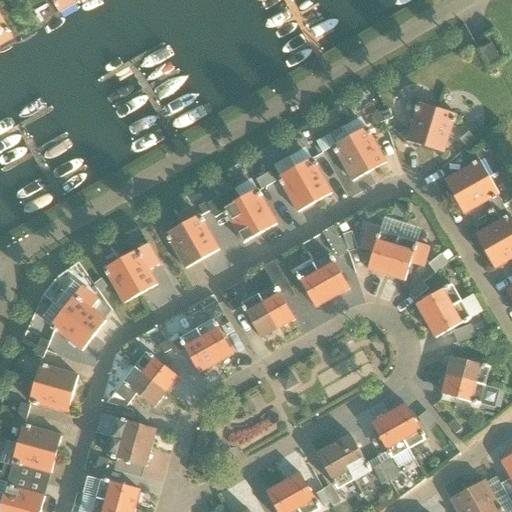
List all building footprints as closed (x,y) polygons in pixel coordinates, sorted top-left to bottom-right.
[(66,0),(35,0),(48,23),(72,9),(66,0)] [(66,0),(72,9),(88,0),(66,0)] [(0,23),(0,47),(10,42),(0,23)] [(489,68),(502,61),(492,44),(480,51),(489,68)] [(438,110),(419,104),(418,108),(417,107),(416,111),(417,111),(407,142),(426,148),(438,110)] [(382,113),(385,122),(393,119),(390,110),(382,113)] [(456,115),(438,110),(426,148),(445,153),(454,123),(455,123),(456,119),(455,119),(456,115)] [(377,125),(385,122),(382,113),(373,116),(377,125)] [(370,173),(387,163),(371,135),(372,134),(370,131),(369,132),(367,128),(350,138),(370,173)] [(467,148),(476,140),(469,132),(460,140),(467,148)] [(354,182),(370,173),(350,138),(334,147),(336,151),(335,151),(336,155),(338,154),(354,182)] [(319,147),(324,155),(331,150),(327,142),(319,147)] [(316,204),(296,169),(290,158),(275,166),(281,177),(279,178),(281,182),(280,182),(282,186),(283,185),(299,213),(316,204)] [(316,204),(332,194),(316,166),(318,165),(316,162),(315,163),(313,159),(296,169),(316,204)] [(446,181),(455,198),(490,178),(480,161),(477,163),(476,162),(473,164),(474,165),(446,181)] [(264,176),(270,186),(277,182),(272,172),(264,176)] [(262,190),(270,186),(264,176),(257,180),(262,190)] [(499,195),(490,178),(455,198),(465,215),(493,199),(493,200),(497,198),(496,197),(499,195)] [(228,216),(244,244),(261,234),(241,200),(235,189),(208,204),(218,222),(228,216)] [(258,190),(241,200),(261,234),(278,225),(262,197),(263,196),(261,193),(260,194),(258,190)] [(204,216),(211,212),(206,203),(199,207),(204,216)] [(200,216),(184,225),(203,260),(220,250),(204,223),(205,222),(204,219),(202,219),(200,216)] [(477,236),(486,253),(511,237),(511,217),(511,216),(508,218),(507,217),(504,219),(505,220),(477,236)] [(346,224),(339,227),(341,231),(343,234),(350,230),(348,227),(346,224)] [(184,225),(167,235),(169,238),(168,239),(169,242),(171,241),(186,270),(203,260),(184,225)] [(369,271),(387,276),(399,238),(380,232),(379,236),(378,236),(377,239),(378,240),(369,271)] [(353,233),(344,235),(349,251),(358,249),(357,245),(354,238),(353,233)] [(511,237),(486,253),(495,269),(511,260),(511,237)] [(417,244),(399,238),(387,276),(406,282),(415,251),(416,251),(418,248),(416,247),(417,244)] [(344,244),(337,246),(341,254),(347,252),(344,244)] [(142,295),(158,285),(143,257),(144,257),(142,253),(141,254),(139,251),(122,260),(142,295)] [(333,258),(331,255),(314,264),(334,299),(350,290),(335,261),(336,261),(334,258),(333,258)] [(442,255),(429,265),(436,273),(448,263),(442,255)] [(122,260),(105,270),(107,273),(106,274),(108,277),(109,276),(125,304),(142,295),(122,260)] [(314,264),(310,266),(297,274),(299,277),(298,278),(300,281),(301,280),(317,308),(334,299),(314,264)] [(94,285),(96,288),(100,292),(106,287),(100,280),(94,285)] [(414,299),(427,290),(424,285),(411,295),(414,299)] [(278,289),(276,286),(259,295),(279,330),(296,320),(280,292),(281,292),(279,288),(278,289)] [(462,302),(452,286),(449,288),(448,286),(445,288),(445,289),(417,305),(427,322),(462,302)] [(279,330),(259,295),(242,305),(244,308),(243,309),(245,312),(246,311),(262,339),(279,330)] [(63,312),(95,336),(107,321),(81,301),(82,300),(79,298),(79,299),(75,297),(63,312)] [(233,313),(241,308),(236,300),(228,305),(233,313)] [(427,322),(436,339),(465,323),(465,324),(468,322),(468,321),(471,319),(462,302),(427,322)] [(63,312),(52,327),(55,329),(54,330),(57,333),(58,332),(83,352),(95,336),(63,312)] [(216,324),(214,320),(198,330),(217,365),(234,355),(218,327),(219,326),(217,323),(216,324)] [(227,336),(235,332),(230,324),(223,328),(227,336)] [(475,338),(471,325),(453,332),(457,344),(475,338)] [(217,365),(198,330),(181,339),(183,343),(182,344),(183,347),(185,346),(200,374),(217,365)] [(171,347),(180,343),(174,332),(166,337),(171,347)] [(39,347),(48,351),(51,343),(42,340),(39,347)] [(171,350),(170,347),(167,342),(159,346),(164,355),(171,350)] [(457,345),(448,347),(450,354),(459,352),(457,345)] [(45,359),(48,351),(39,347),(36,355),(45,359)] [(151,355),(148,353),(136,368),(167,393),(179,378),(154,358),(155,357),(152,354),(151,355)] [(452,358),(447,376),(486,386),(491,368),(487,367),(487,366),(484,365),(483,366),(452,358)] [(74,395),(79,376),(48,368),(48,366),(45,365),(44,367),(41,365),(35,384),(74,395)] [(130,388),(155,408),(167,393),(136,368),(124,383),(127,386),(126,387),(129,389),(130,388)] [(486,386),(447,376),(442,395),(474,403),(473,404),(477,405),(477,404),(481,405),(486,386)] [(35,384),(30,403),(34,404),(34,405),(37,406),(38,405),(69,413),(74,395),(35,384)] [(116,398),(114,405),(118,406),(123,408),(125,401),(116,398)] [(19,413),(29,415),(31,407),(21,405),(19,413)] [(406,405),(390,414),(409,449),(426,440),(424,436),(425,436),(423,432),(422,433),(406,405)] [(132,418),(134,411),(123,408),(118,406),(116,414),(132,418)] [(429,432),(437,424),(427,412),(418,420),(429,432)] [(27,423),(29,415),(19,413),(17,421),(27,423)] [(409,449),(390,414),(373,424),(389,452),(387,453),(389,456),(390,455),(392,459),(409,449)] [(114,438),(152,449),(158,430),(127,422),(127,420),(123,419),(123,421),(119,419),(114,438)] [(463,429),(456,421),(450,426),(457,434),(463,429)] [(24,426),(19,445),(57,455),(62,437),(31,428),(32,427),(28,426),(28,427),(24,426)] [(352,436),(335,445),(355,480),(371,471),(369,467),(371,467),(369,463),(368,464),(352,436)] [(114,438),(109,457),(113,458),(112,459),(116,460),(116,459),(147,467),(152,449),(114,438)] [(19,445),(14,463),(17,464),(17,466),(21,467),(21,465),(52,474),(57,455),(19,445)] [(338,490),(355,480),(335,445),(318,455),(334,483),(333,484),(335,487),(336,486),(338,490)] [(511,486),(505,490),(509,499),(511,503),(511,456),(502,462),(511,478),(511,486)] [(99,466),(107,469),(110,461),(101,458),(99,466)] [(387,473),(395,469),(390,460),(389,461),(382,465),(387,473)] [(3,474),(12,476),(15,467),(6,465),(3,474)] [(379,478),(387,473),(382,465),(374,469),(379,478)] [(105,477),(107,469),(99,466),(96,475),(105,477)] [(10,485),(12,476),(3,474),(1,483),(10,485)] [(300,511),(314,511),(321,509),(319,505),(320,504),(318,501),(317,502),(301,474),(284,483),(300,511)] [(136,509),(141,491),(110,482),(110,481),(107,480),(106,481),(102,480),(97,499),(136,509)] [(485,481),(469,490),(480,511),(504,511),(503,509),(501,509),(485,481)] [(300,511),(284,483),(267,493),(278,511),(300,511)] [(26,511),(41,511),(46,497),(15,489),(15,487),(11,486),(11,488),(7,486),(2,505),(26,511)] [(332,487),(325,491),(329,499),(337,495),(332,487)] [(329,499),(325,491),(324,490),(317,494),(323,505),(330,501),(329,499)] [(480,511),(469,490),(452,500),(458,511),(480,511)] [(509,499),(505,490),(504,490),(497,494),(502,503),(509,499)] [(135,511),(136,509),(97,499),(93,511),(135,511)]
